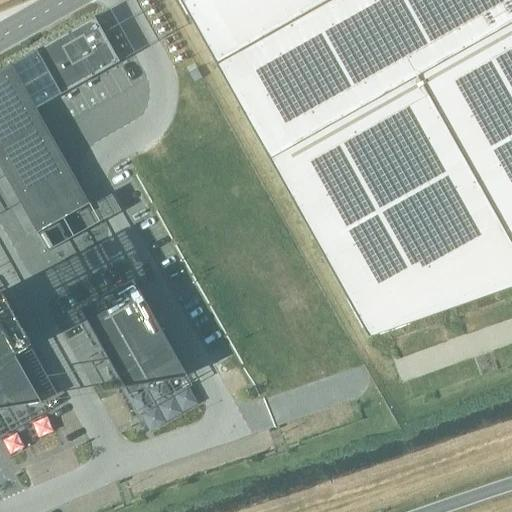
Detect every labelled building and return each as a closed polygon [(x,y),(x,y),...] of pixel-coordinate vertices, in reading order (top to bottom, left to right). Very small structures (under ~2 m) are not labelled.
[(511,0),(177,0),(216,68),(368,340),(449,311),(511,289),(511,0)] [(118,63),(93,19),(36,52),(61,95),(118,63)] [(13,73),(0,79),(0,179),(29,233),(84,204),(13,73)] [(190,147),(138,177),(245,368),(340,352),(255,200),(246,205),(237,188),(218,198),(190,147)] [(133,282),(82,311),(125,388),(186,378),(133,282)] [(0,409),(38,403),(41,403),(0,331),(0,409)]
